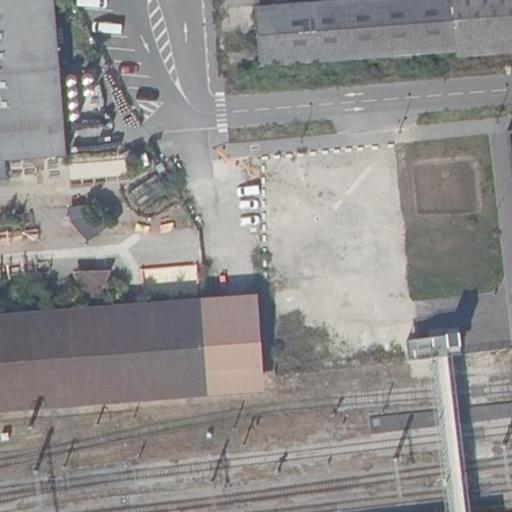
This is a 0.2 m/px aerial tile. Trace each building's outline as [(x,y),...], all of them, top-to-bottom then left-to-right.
[(60,0),(0,0),(0,162),(75,156),(65,43),(60,0)] [(459,52),(453,0),(403,0),(260,11),(264,66),(459,52)] [(511,0),(453,0),(459,52),(511,47),(511,0)] [(479,170),(474,135),(422,142),(425,158),(426,158),(428,177),(479,170)] [(435,191),(434,265),(492,265),(493,210),(481,210),(481,191),(435,191)] [(0,314),(0,331),(205,313),(204,298),(0,314)] [(215,312),(221,376),(274,371),(267,307),(215,312)] [(0,395),(210,377),(221,376),(215,312),(205,313),(0,331),(0,395)] [(463,320),(451,321),(452,327),(452,333),(465,332),(463,320)] [(0,412),(212,395),(210,377),(0,395),(0,412)]
